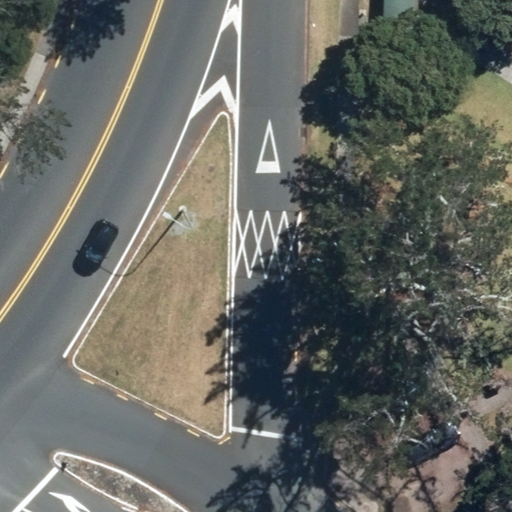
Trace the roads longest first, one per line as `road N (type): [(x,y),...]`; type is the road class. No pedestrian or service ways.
road 1 (secondary): [(274,0),(262,428),(270,511)]
road 2 (secondary): [(158,0),(95,159),(0,308)]
road 3 (tertiary): [(0,374),(89,419),(235,511)]
